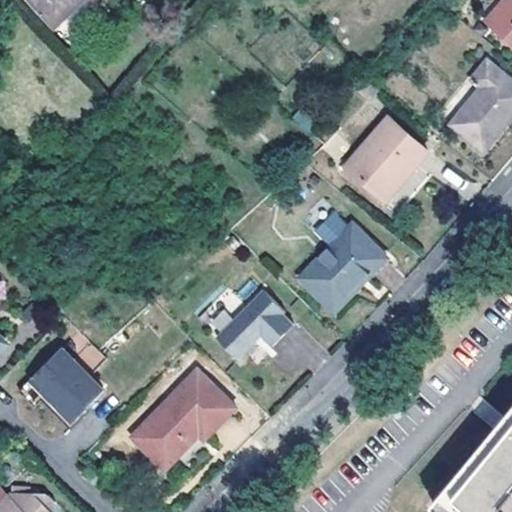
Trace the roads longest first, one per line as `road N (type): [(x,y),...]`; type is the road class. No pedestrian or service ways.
road 1 (residential): [(216,511),(448,281),(511,202)]
road 2 (unknown): [(258,468),(149,301)]
